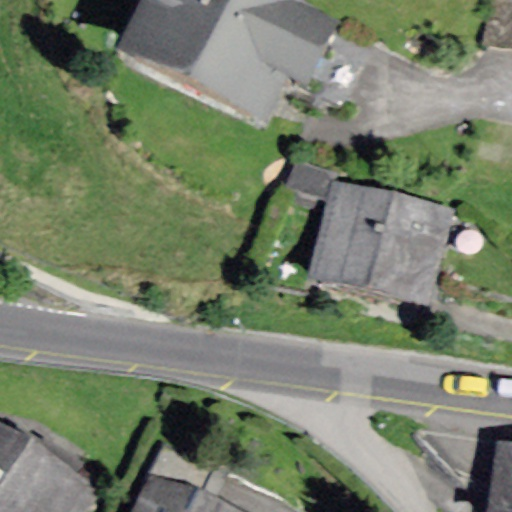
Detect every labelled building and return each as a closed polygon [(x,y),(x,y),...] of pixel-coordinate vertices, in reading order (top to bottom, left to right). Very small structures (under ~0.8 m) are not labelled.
[(264,5),(253,0),(156,0),(125,69),(271,136),(289,97),(319,110),(349,44),(264,5)] [(511,52),(511,0),(490,0),(481,46),(511,52)] [(448,220),(335,194),(313,287),(426,313),(448,220)] [(79,511),(90,494),(0,439),(0,511),(79,511)] [(511,511),(511,455),(498,454),(490,511),(511,511)] [(204,511),(153,489),(142,511),(204,511)]
